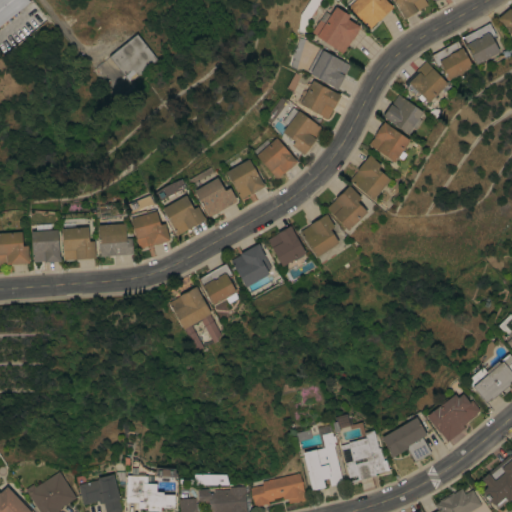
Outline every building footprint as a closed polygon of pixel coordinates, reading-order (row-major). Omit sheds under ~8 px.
[(0,24),(0,0),(28,0),(29,1),(0,24)] [(354,0),(385,0),(389,4),(392,7),(369,29),(347,7),(354,0)] [(423,0),(426,5),(404,19),(392,0),(423,0)] [(324,11),(328,14),(333,7),(334,8),(335,6),(349,15),(346,19),(354,24),(355,24),(359,27),(356,31),(357,31),(352,40),(351,39),(342,53),(310,32),(324,11)] [(508,8),(509,9),(511,6),(511,36),(500,21),(499,22),(496,18),(508,8)] [(475,64),(466,48),(465,48),(459,37),(471,31),(472,32),(488,23),(495,35),(491,37),(498,51),(475,64)] [(136,34),(156,59),(129,82),(108,57),(136,34)] [(430,55),(456,41),(460,48),(461,47),(471,66),(459,73),(462,79),(451,85),(440,65),(436,67),(430,55)] [(321,50),(348,65),(343,75),(344,75),(336,89),(332,87),(333,87),(309,74),(321,50)] [(403,84),(415,72),(414,71),(424,61),(446,83),(432,97),(434,99),(431,103),(429,101),(427,102),(424,99),(421,102),(416,97),(420,94),(416,91),(414,94),(403,84)] [(312,80),(336,93),(339,95),(326,119),(299,104),(312,80)] [(422,112),(418,118),(421,121),(414,130),(411,128),(407,134),(385,118),(384,119),(381,116),(390,104),(397,94),(422,112)] [(284,118),(283,118),(285,115),(285,116),(291,108),(296,111),(297,110),(322,129),(303,154),(291,145),(294,141),(281,132),(282,131),(277,127),(284,118)] [(401,151),(405,154),(401,160),(397,157),(394,162),(367,144),(370,139),(371,140),(373,137),(375,134),(374,134),(376,130),(380,124),(381,124),(383,121),(387,124),(387,125),(408,140),(401,151)] [(275,137),(296,161),(293,163),(294,164),(288,169),(287,168),(276,179),(255,155),(275,137)] [(372,200),(348,180),(356,171),(355,171),(369,154),(373,158),(372,159),(380,165),(377,169),(389,179),(372,200)] [(248,159),(261,182),(262,182),(264,186),(250,194),(250,193),(240,199),(225,172),(248,159)] [(216,177),(224,191),(228,189),(235,201),(219,210),(219,211),(208,218),(199,202),(200,202),(193,191),(216,177)] [(347,230),(325,208),(334,199),(348,185),(360,198),(356,201),(366,212),(347,230)] [(185,195),(193,209),(197,206),(202,216),(203,216),(205,219),(177,235),(162,208),(185,195)] [(144,210),(145,211),(154,209),(154,211),(155,211),(159,225),(164,223),(169,240),(164,241),(164,242),(155,244),(154,244),(138,248),(130,218),(129,214),(144,210)] [(315,257),(299,232),(309,225),(309,224),(325,213),(327,217),(333,226),(329,229),(338,243),(315,257)] [(125,223),(126,231),(130,231),(131,235),(132,238),(131,238),(132,254),(100,256),(97,225),(125,223)] [(281,266),(266,239),(276,233),(289,225),(291,229),(304,253),(281,266)] [(87,226),(89,241),(93,241),(94,254),(95,254),(95,257),(63,260),(60,229),(87,226)] [(57,229),(59,256),(60,256),(60,261),(44,262),(44,261),(32,261),(30,231),(57,229)] [(0,232),(21,231),(22,245),(27,245),(28,257),(28,262),(23,263),(24,263),(13,264),(13,263),(0,264),(0,232)] [(245,286),(230,260),(240,254),(239,253),(257,243),(260,248),(259,248),(270,268),(266,270),(268,273),(245,286)] [(233,276),(228,279),(235,292),(234,292),(237,296),(227,302),(224,298),(212,305),(196,278),(225,262),(233,276)] [(182,329),(167,302),(178,296),(194,286),(210,313),(182,329)] [(511,349),(501,336),(511,327),(511,349)] [(507,353),(511,358),(511,381),(511,380),(508,383),(509,384),(506,386),(509,389),(504,393),(501,390),(491,399),(490,398),(485,402),(469,383),(472,380),(469,377),(481,367),(485,371),(497,361),(499,363),(501,361),(500,360),(507,353)] [(462,425),(464,428),(446,441),(439,432),(438,433),(425,416),(438,406),(438,403),(446,398),(448,398),(454,394),(456,397),(461,393),(468,402),(471,400),(479,410),(475,412),(476,414),(462,425)] [(415,417),(425,435),(421,437),(430,453),(414,462),(406,448),(391,457),(388,454),(389,453),(380,437),(415,417)] [(339,445),(347,443),(347,442),(364,437),(363,432),(373,430),(377,448),(379,448),(383,460),(385,459),(388,470),(374,473),(375,475),(348,482),(348,481),(357,479),(356,475),(347,478),(339,445)] [(302,452),(323,447),(320,434),(331,432),(332,436),(333,435),(335,441),(333,442),(334,446),(333,446),(341,483),(329,485),(327,478),(322,479),(324,487),(311,490),(302,452)] [(511,496),(507,501),(506,500),(496,508),(493,504),(492,504),(482,492),(483,491),(482,490),(487,486),(480,479),(509,454),(511,457),(511,496)] [(39,511),(24,489),(33,483),(34,486),(58,471),(75,497),(60,507),(61,508),(57,511),(39,511)] [(298,472),(302,489),(303,489),(306,500),(300,501),(300,500),(288,503),(287,498),(282,499),(281,496),(272,498),(273,500),(267,501),(268,503),(253,506),(249,488),(262,485),(261,481),(298,472)] [(82,504),(77,484),(97,479),(96,478),(112,474),(119,499),(118,499),(121,510),(113,511),(104,511),(103,503),(101,503),(100,503),(98,503),(97,500),(82,504)] [(126,475),(136,475),(137,474),(144,474),(144,476),(146,476),(146,483),(156,483),(155,491),(163,492),(163,494),(174,494),(173,507),(159,507),(159,508),(162,508),(161,510),(159,510),(159,511),(146,511),(146,508),(137,508),(137,502),(125,502),(126,475)] [(0,511),(0,492),(6,486),(31,511),(32,511),(33,511),(0,511)] [(208,511),(208,503),(198,503),(197,489),(207,488),(207,493),(213,492),(212,488),(224,487),(224,490),(229,489),(228,487),(244,486),(245,495),(244,495),(245,511),(208,511)] [(468,511),(430,511),(436,509),(433,504),(439,501),(438,500),(451,492),(452,493),(460,488),(464,493),(471,489),(480,505),(468,511)] [(182,499),(182,497),(185,497),(185,498),(194,498),(194,511),(178,511),(178,499),(182,499)]
